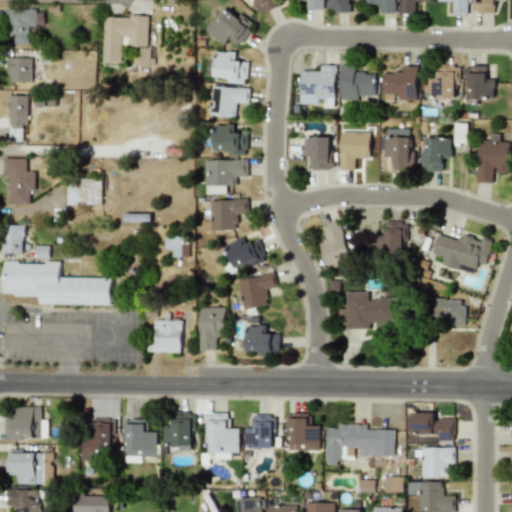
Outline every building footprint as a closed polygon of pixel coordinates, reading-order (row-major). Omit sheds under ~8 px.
[(277,0),(255,0),(260,14),(280,6),(277,0)] [(323,0),(308,0),(308,9),(323,9),(323,0)] [(330,0),(330,11),(351,12),(351,0),(330,0)] [(380,14),(396,13),(395,0),(366,0),(366,4),(380,4),(380,14)] [(430,1),(430,0),(400,0),(400,13),(415,14),(415,1),(430,1)] [(437,0),(437,1),(453,1),(452,14),(467,14),(467,0),(437,0)] [(494,13),(494,0),(471,0),(471,12),(494,13)] [(205,30),(225,46),(230,39),(238,45),(251,27),(223,6),(205,30)] [(28,44),(28,30),(41,30),(41,9),(7,10),(8,45),(28,44)] [(102,62),(121,62),(122,36),(128,37),(128,46),(147,46),(148,18),(104,16),(102,62)] [(150,65),(150,47),(137,47),(136,64),(150,65)] [(247,61),(235,61),(235,52),(215,51),(214,78),(236,78),(236,83),(246,84),(247,61)] [(6,82),(31,82),(31,58),(7,57),(6,82)] [(335,65),(323,65),(323,71),(300,71),(300,102),(324,103),(324,107),(335,107),(335,65)] [(340,99),(360,100),(360,95),(375,96),(376,73),(355,72),(355,65),(341,65),(340,99)] [(417,66),(403,66),(404,72),(383,73),(383,101),(418,100),(417,66)] [(456,98),(457,66),(437,66),(437,78),(429,77),(428,97),(456,98)] [(467,66),(467,100),(494,100),(494,80),(487,80),(487,66),(467,66)] [(235,103),(247,103),(247,88),(211,87),(210,117),(235,117),(235,103)] [(27,96),(10,95),(9,141),(22,141),(22,125),(27,125),(27,96)] [(214,152),(245,152),(246,133),(231,133),(231,125),(214,125),(214,152)] [(381,137),(381,156),(392,156),(392,169),(411,169),(411,128),(389,128),(389,137),(381,137)] [(370,132),(340,132),(339,168),(354,169),(355,158),(370,158),(370,132)] [(509,143),(500,142),(500,133),(479,132),(477,182),(493,182),(493,173),(508,173),(509,143)] [(330,137),(303,137),(304,156),(312,156),(312,169),(331,169),(330,137)] [(420,151),(420,169),(442,168),(442,159),(451,159),(450,137),(424,138),(424,151),(420,151)] [(34,191),(35,171),(26,171),(26,159),(3,159),(3,175),(9,175),(9,204),(29,204),(29,191),(34,191)] [(204,160),(205,194),(227,193),(227,186),(234,186),(234,177),(248,176),(248,159),(204,160)] [(101,179),(67,178),(66,204),(101,205),(101,179)] [(247,199),(209,201),(211,231),(237,230),(236,214),(248,214),(247,199)] [(151,214),(124,213),(124,221),(150,222),(151,214)] [(329,269),(352,261),(339,221),(316,228),(329,269)] [(404,222),(385,221),(385,238),(380,238),(380,254),(403,254),(404,222)] [(22,253),(23,225),(2,225),(1,252),(22,253)] [(492,240),(481,238),(481,240),(460,235),(458,240),(437,234),(432,254),(444,257),(442,265),(474,273),(477,262),(486,265),(492,240)] [(188,256),(187,236),(163,236),(164,249),(172,249),(172,256),(188,256)] [(264,257),(257,239),(244,245),(241,238),(224,244),(231,261),(222,265),(226,273),(264,257)] [(111,305),(111,278),(60,277),(60,263),(4,262),(3,296),(39,296),(39,304),(111,305)] [(269,305),(266,290),(276,288),(273,274),(237,280),(243,310),(269,305)] [(368,292),(346,292),(346,308),(340,308),(340,329),(369,329),(369,322),(398,322),(398,298),(368,298),(368,292)] [(464,324),(465,300),(431,298),(430,323),(464,324)] [(199,308),(200,350),(217,350),(216,336),(225,336),(225,307),(199,308)] [(151,352),(181,353),(182,321),(152,320),(151,352)] [(279,334),(264,334),(264,326),(246,326),(246,351),(279,352),(279,334)] [(41,407),(17,407),(17,419),(5,419),(6,440),(41,439),(41,407)] [(435,413),(412,412),(411,432),(438,433),(438,441),(452,441),(452,418),(435,417),(435,413)] [(239,429),(227,429),(227,413),(207,413),(207,453),(215,453),(215,459),(231,459),(231,453),(239,453),(239,429)] [(309,413),(287,414),(288,451),(320,450),(320,426),(309,426),(309,413)] [(165,428),(164,449),(192,450),(193,417),(172,416),(172,428),(165,428)] [(245,428),(245,449),(274,448),(273,416),(254,416),(254,428),(245,428)] [(146,420),(125,419),(124,455),(157,456),(157,432),(146,432),(146,420)] [(80,458),(111,458),(112,421),(88,421),(88,439),(80,439),(80,458)] [(394,430),(367,430),(367,424),(337,424),(337,429),(326,429),(326,466),(339,466),(339,459),(354,459),(354,448),(360,448),(360,456),(394,456),(394,430)] [(421,448),(421,478),(448,477),(448,463),(454,463),(453,447),(421,448)] [(53,452),(6,452),(6,474),(18,474),(18,484),(52,484),(53,452)] [(402,492),(402,476),(384,476),(383,492),(402,492)] [(418,511),(455,511),(454,495),(442,496),(442,481),(407,482),(407,494),(418,494),(418,511)] [(39,511),(40,511),(40,498),(29,497),(30,491),(7,490),(7,506),(14,506),(13,511),(39,511)] [(108,511),(108,496),(73,495),(73,511),(108,511)] [(238,511),(261,511),(261,497),(238,498),(238,511)] [(334,511),(334,503),(304,502),(303,511),(334,511)]
